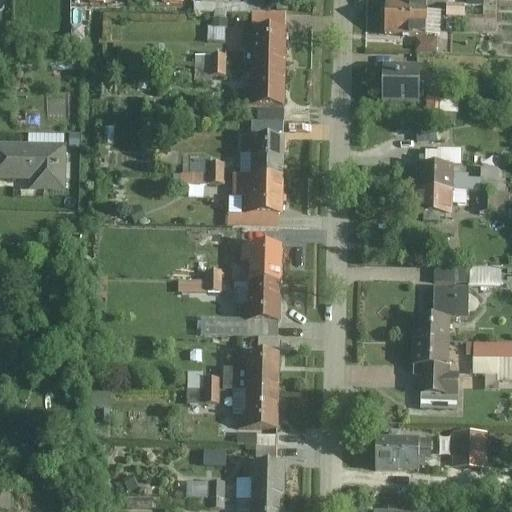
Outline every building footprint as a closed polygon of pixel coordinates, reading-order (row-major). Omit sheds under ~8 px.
[(201,0),(201,12),(248,12),(247,0),(201,0)] [(427,6),(384,6),(384,42),(427,42),(427,6)] [(287,70),(289,31),(246,31),(246,48),(254,49),(254,70),(287,70)] [(414,44),(414,57),(434,57),(435,44),(414,44)] [(227,69),(227,60),(197,60),(198,70),(213,69),(227,69)] [(227,80),(227,69),(213,69),(213,79),(227,80)] [(287,109),(287,70),(254,70),(254,92),(245,92),(245,109),(287,109)] [(418,112),(419,73),(379,72),(378,111),(418,112)] [(252,152),(252,173),(284,173),(284,137),(243,137),(243,152),(252,152)] [(67,143),(0,141),(0,178),(29,179),(29,189),(66,190),(67,143)] [(416,171),(415,195),(452,196),(453,172),(458,172),(458,158),(439,158),(438,172),(416,171)] [(225,172),(225,163),(193,163),(193,172),(210,172),(225,172)] [(225,183),(225,172),(210,172),(210,183),(225,183)] [(245,214),(283,214),(284,173),(252,173),(234,173),(234,195),(245,195),(245,214)] [(452,196),(415,195),(414,221),(423,222),(423,228),(439,228),(439,222),(451,222),(452,196)] [(249,283),(282,284),(282,244),(240,244),(240,262),(249,262),(249,283)] [(468,268),(432,266),(431,283),(467,284),(468,268)] [(476,287),(505,285),(504,267),(475,268),(476,287)] [(222,281),(222,272),(196,272),(196,281),(207,281),(222,281)] [(222,292),(222,281),(207,281),(207,292),(222,292)] [(282,284),(249,283),(249,304),(240,304),(240,320),(281,321),(282,284)] [(411,315),(410,341),(447,342),(448,319),(467,319),(467,287),(432,286),(430,315),(411,315)] [(447,342),(410,341),(409,367),(418,366),(417,394),(419,394),(457,395),(457,372),(448,372),(447,342)] [(511,377),(511,347),(473,347),(473,378),(511,377)] [(238,351),(238,367),(225,367),(224,389),(247,389),(279,389),(279,351),(238,351)] [(221,389),(221,379),(193,380),(193,389),(206,389),(221,389)] [(221,402),(221,389),(206,389),(206,403),(221,402)] [(278,429),(279,389),(247,389),(247,414),(238,414),(238,429),(278,429)] [(457,410),(457,395),(419,394),(419,409),(457,410)] [(486,434),(451,434),(451,461),(486,461),(486,434)] [(417,437),(372,436),(372,471),(416,472),(417,437)] [(253,504),(285,504),(286,464),(246,463),(245,479),(253,479),(253,504)] [(225,498),(225,483),(211,483),(210,497),(225,498)] [(225,511),(225,498),(210,497),(210,511),(225,511)]
